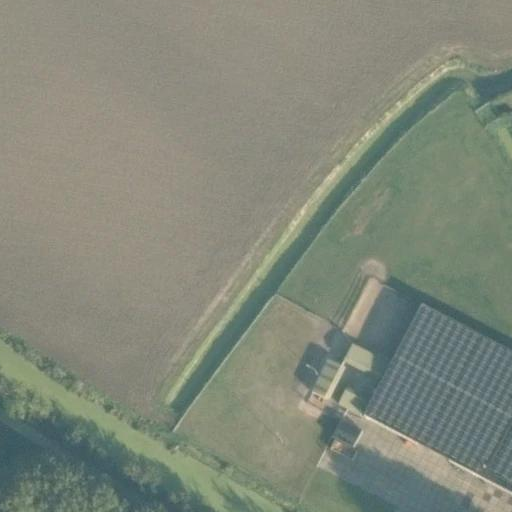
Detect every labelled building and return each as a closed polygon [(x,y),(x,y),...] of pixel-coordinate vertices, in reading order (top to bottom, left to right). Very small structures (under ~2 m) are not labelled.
[(365,419),(511,496),(511,354),(424,308),(365,419)] [(345,364),(380,382),(389,367),(353,348),(345,364)] [(327,361),(312,394),(331,402),(346,370),(327,361)] [(362,418),(370,402),(348,391),(340,407),(362,418)] [(343,420),(335,439),(357,448),(364,429),(343,420)]
